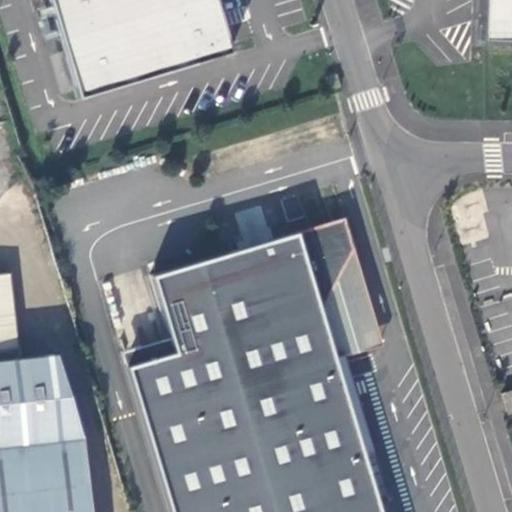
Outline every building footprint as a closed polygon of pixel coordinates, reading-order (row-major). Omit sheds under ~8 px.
[(233,51),(217,0),(50,0),(79,96),(233,51)] [(511,0),(492,0),(492,38),(511,39),(511,0)] [(340,85),(337,72),(327,75),(331,88),(340,85)] [(335,357),(383,342),(344,216),(296,230),(335,357)] [(126,366),(169,511),(379,511),(335,357),(296,230),(151,273),(169,336),(174,352),(126,366)] [(0,511),(89,511),(81,436),(55,355),(17,359),(8,274),(0,274),(0,511)] [(121,350),(126,366),(174,352),(169,336),(121,350)]
